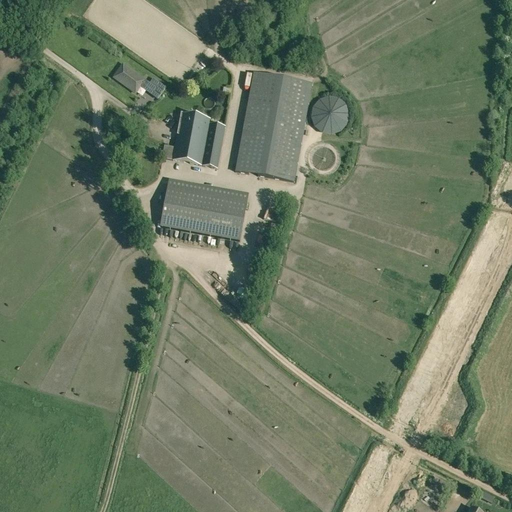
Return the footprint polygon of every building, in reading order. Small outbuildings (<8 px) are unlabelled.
[(10,7),(8,10),(10,14),(14,16),(18,15),(20,11),(19,6),(15,4),(10,7)] [(149,85),(144,81),(123,66),(114,79),(135,94),(140,88),(145,91),(149,85)] [(312,86),(254,75),(235,173),(294,184),(312,86)] [(153,79),(149,85),(162,94),(166,88),(160,84),(153,79)] [(343,106),(343,94),(319,94),(318,118),(316,118),(316,131),(350,132),(350,106),(343,106)] [(165,147),(163,159),(173,161),(218,170),(225,128),(209,125),(210,120),(182,115),(175,149),(165,147)] [(247,203),(168,189),(161,228),(240,243),(247,203)]
